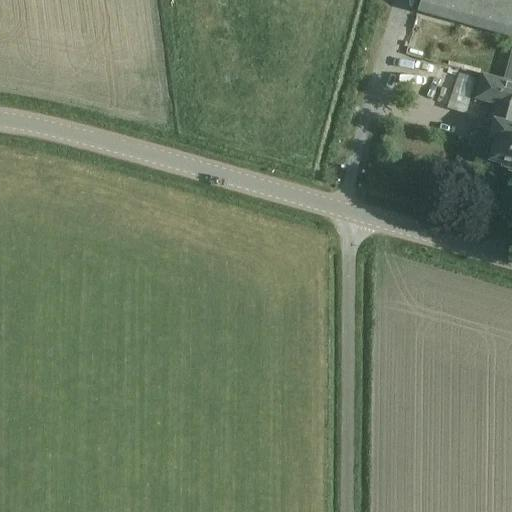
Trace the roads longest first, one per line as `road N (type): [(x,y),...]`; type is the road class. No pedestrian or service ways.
road 1 (tertiary): [(0,124),(351,217)]
road 2 (unclassified): [(347,511),(351,217)]
road 3 (tertiary): [(351,217),(511,263)]
